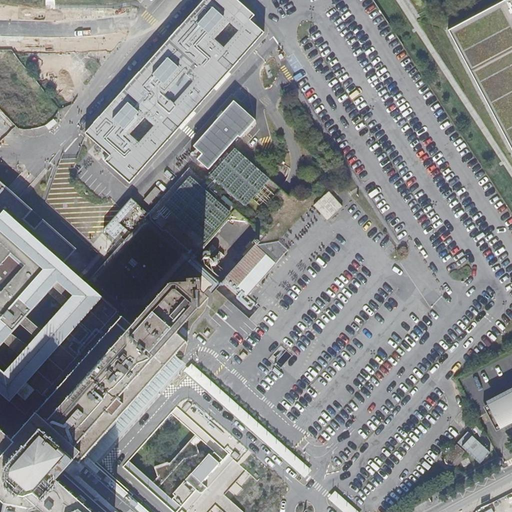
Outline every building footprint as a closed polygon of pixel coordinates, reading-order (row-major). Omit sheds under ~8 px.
[(205,0),(86,135),(109,156),(105,161),(130,183),(265,31),(251,19),(255,14),(239,0),(205,0)] [(511,0),(503,0),(504,2),(446,32),(511,155),(511,0)] [(280,185),(235,146),(210,175),(247,206),(257,195),(265,201),(280,185)] [(159,204),(206,244),(235,211),(188,170),(159,204)] [(177,356),(188,342),(179,334),(199,309),(199,292),(202,291),(201,279),(188,279),(188,282),(172,283),(133,325),(123,316),(87,284),(64,263),(76,249),(44,221),(35,230),(24,220),(32,211),(0,181),(0,497),(5,502),(3,511),(96,511),(74,491),(78,486),(106,511),(149,511),(132,497),(134,495),(99,464),(178,378),(175,374),(167,367),(177,356)] [(343,206),(329,191),(324,196),(338,211),(343,206)] [(338,211),(324,196),(319,200),(333,215),(338,211)] [(333,215),(319,200),(313,205),(327,220),(333,215)] [(248,297),(277,264),(256,245),(227,278),(248,297)] [(87,284),(123,316),(127,311),(91,279),(87,284)] [(292,356),(281,346),(269,359),(280,369),(292,356)] [(185,363),(177,356),(167,367),(175,374),(185,363)] [(191,364),(185,371),(304,477),(311,470),(191,364)] [(511,423),(511,415),(499,423),(493,410),(511,400),(511,392),(483,407),(496,432),(511,423)] [(499,423),(511,415),(511,400),(493,410),(499,423)] [(224,460),(230,453),(177,408),(171,415),(224,460)] [(459,440),(480,463),(492,451),(471,429),(459,440)] [(451,465),(452,465),(465,450),(459,444),(445,459),(445,460),(446,463),(451,465)] [(241,455),(237,451),(232,455),(237,460),(241,455)] [(209,454),(191,473),(202,483),(220,463),(209,454)] [(208,511),(215,505),(223,511),(243,511),(223,494),(245,470),(233,459),(207,488),(203,493),(184,511),(208,511)] [(173,498),(129,460),(124,466),(175,511),(177,511),(182,506),(181,506),(173,498)] [(191,473),(185,480),(196,489),(199,493),(203,493),(207,488),(202,483),(191,473)] [(196,489),(185,480),(173,493),(175,495),(173,498),(181,506),(196,489)] [(345,511),(361,511),(337,489),(330,497),(345,511)]
